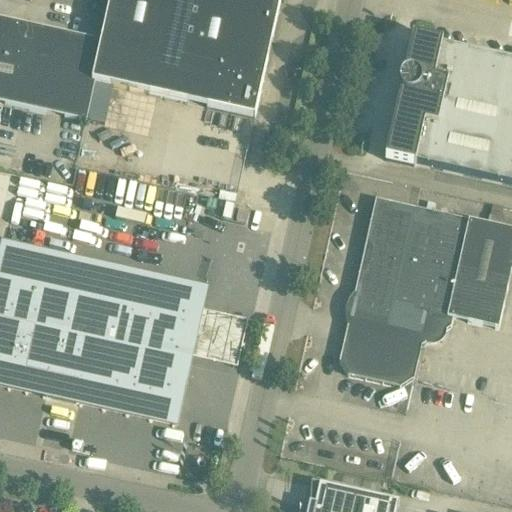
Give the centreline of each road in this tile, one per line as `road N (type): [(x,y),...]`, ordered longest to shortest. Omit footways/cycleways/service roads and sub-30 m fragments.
road 1 (unclassified): [(237,511),(349,0)]
road 2 (unclassified): [(0,471),(185,511)]
